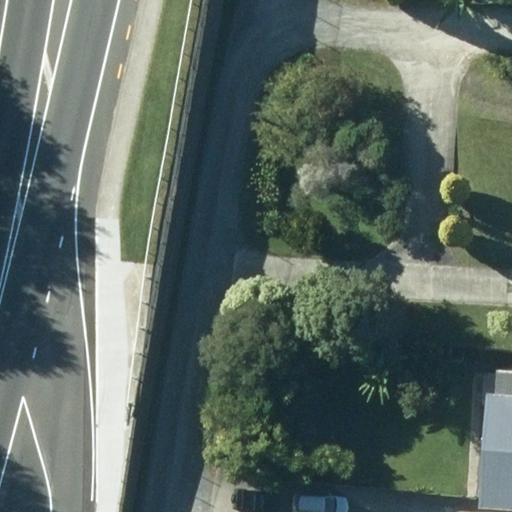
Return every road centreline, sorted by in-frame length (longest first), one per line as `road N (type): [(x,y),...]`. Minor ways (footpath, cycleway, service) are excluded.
road 1 (residential): [(163,511),(260,0)]
road 2 (primary): [(87,0),(3,274)]
road 3 (primary): [(3,274),(9,58),(19,0)]
road 4 (residential): [(3,274),(44,343),(71,465),(71,511)]
